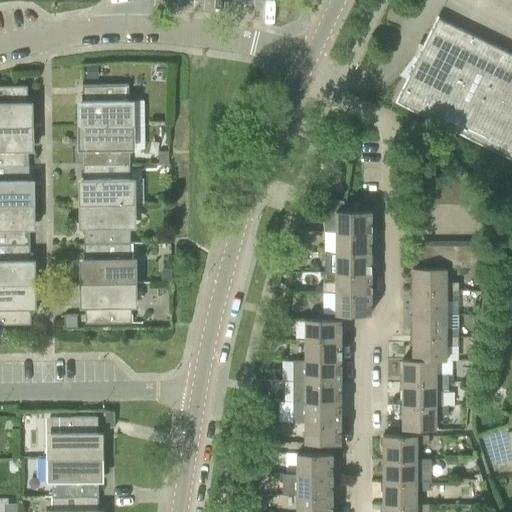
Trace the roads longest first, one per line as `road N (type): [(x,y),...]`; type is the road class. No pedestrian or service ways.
road 1 (residential): [(197,392),(223,273),(298,80)]
road 2 (residential): [(392,223),(392,309),(363,351),(363,511)]
road 3 (residential): [(298,80),(390,127),(392,223)]
road 4 (residential): [(0,391),(197,392)]
road 5 (residential): [(307,61),(256,41),(140,29)]
road 6 (residential): [(0,51),(140,29)]
road 7 (residential): [(179,511),(197,392)]
